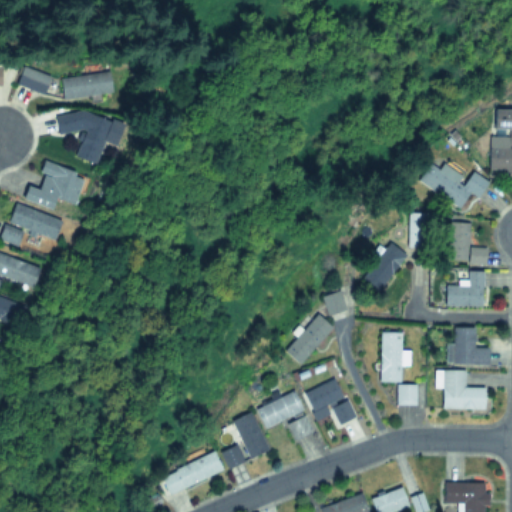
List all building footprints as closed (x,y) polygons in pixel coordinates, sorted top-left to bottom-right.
[(47,77),(21,65),(13,83),(39,95),(47,77)] [(58,77),(60,98),(108,93),(105,72),(58,77)] [(73,157),(94,164),(108,122),(60,106),(53,127),(79,136),(73,157)] [(487,170),(511,170),(511,108),(491,108),(491,128),(505,129),(505,135),(488,135),(487,170)] [(49,209),(53,197),(72,203),(82,174),(43,161),(34,188),(25,185),(20,200),(49,209)] [(415,180),(457,207),(467,191),(475,197),(486,180),(467,169),(463,177),(440,163),(437,169),(426,162),(415,180)] [(52,239),(59,219),(12,202),(5,222),(52,239)] [(466,260),(466,262),(483,263),(483,246),(466,245),(467,222),(446,221),(445,259),(466,260)] [(0,240),(15,246),(21,230),(2,223),(0,228),(0,240)] [(375,290),(404,255),(388,242),(359,277),(375,290)] [(0,275),(31,286),(38,267),(0,253),(0,275)] [(442,305),(479,306),(480,270),(465,269),(464,281),(455,281),(455,284),(443,284),(442,305)] [(320,295),(325,315),(343,310),(338,290),(320,295)] [(0,321),(17,326),(24,304),(0,296),(0,321)] [(283,352),(300,364),(328,324),(310,312),(283,352)] [(444,342),(444,362),(485,362),(485,346),(471,346),(471,325),(450,325),(450,342),(444,342)] [(378,331),(378,380),(398,380),(398,331),(378,331)] [(462,369),(439,369),(439,408),(482,408),(482,386),(462,386),(462,369)] [(330,413),(334,423),(352,416),(336,377),(301,390),(313,420),(330,413)] [(395,403),(412,403),(412,383),(395,383),(395,403)] [(300,410),(291,390),(253,407),(262,427),(300,410)] [(229,419),(246,458),(265,449),(248,411),(229,419)] [(293,439),(310,431),(301,414),(284,422),(293,439)] [(225,467),(242,460),(235,443),(217,450),(225,467)] [(220,470),(212,451),(157,474),(166,493),(220,470)] [(458,503),(458,511),(483,511),(483,481),(442,481),(442,503),(458,503)] [(373,511),(390,511),(406,507),(399,487),(368,498),(373,511)] [(317,505),(318,511),(365,511),(361,493),(317,505)] [(416,511),(425,509),(419,493),(408,497),(413,511),(416,511)]
